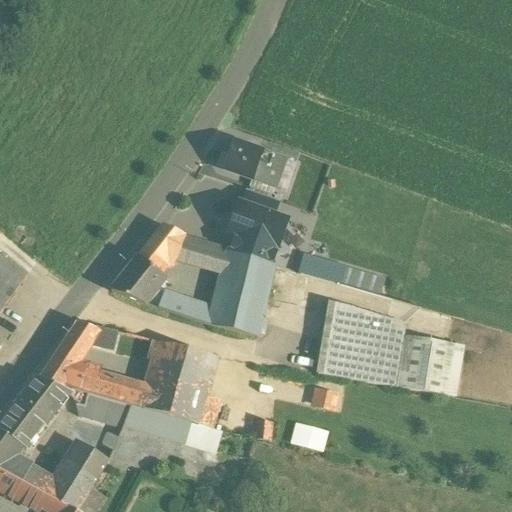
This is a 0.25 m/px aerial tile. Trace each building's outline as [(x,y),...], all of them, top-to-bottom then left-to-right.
[(285,162),(231,143),(222,171),(275,189),(285,162)] [(285,162),(275,189),(286,193),(296,166),(285,162)] [(244,207),(274,218),(280,205),(249,193),(244,207)] [(271,267),(287,223),(274,218),(244,207),(238,206),(234,218),(228,220),(225,229),(228,234),(236,237),(230,255),(271,267)] [(162,227),(137,258),(156,273),(165,261),(167,260),(183,241),(183,238),(165,230),(162,227)] [(273,268),(183,241),(167,260),(175,262),(175,263),(219,276),(212,308),(202,304),(200,308),(162,295),(156,311),(205,327),(256,339),(273,268)] [(0,258),(0,315),(27,277),(5,262),(7,259),(2,256),(0,258)] [(156,273),(137,258),(109,292),(110,292),(109,293),(144,306),(165,281),(156,273)] [(381,282),(304,260),(299,275),(376,297),(381,282)] [(403,326),(328,304),(316,376),(392,389),(400,341),(403,326)] [(94,331),(76,325),(58,352),(79,360),(87,346),(88,344),(122,352),(125,336),(95,329),(94,331)] [(460,351),(400,341),(392,389),(453,399),(460,351)] [(185,352),(153,343),(148,362),(153,364),(180,371),(185,352)] [(79,360),(58,352),(39,380),(63,392),(65,389),(72,391),(78,393),(86,367),(77,364),(79,360)] [(100,372),(86,367),(78,393),(130,407),(189,424),(197,426),(205,397),(215,360),(185,352),(180,371),(153,364),(146,389),(99,376),(100,372)] [(36,379),(0,425),(0,434),(20,447),(20,448),(19,448),(25,452),(72,391),(65,389),(63,392),(39,380),(36,379)] [(335,413),(340,396),(314,389),(310,407),(335,413)] [(130,407),(78,393),(75,406),(77,418),(121,430),(123,426),(130,407)] [(205,397),(197,426),(213,430),(220,401),(205,397)] [(130,407),(123,426),(182,445),(189,425),(189,424),(130,407)] [(189,424),(189,425),(182,445),(214,455),(220,434),(197,426),(189,424)] [(291,446),(324,454),(330,433),(296,425),(291,446)] [(0,434),(0,473),(1,474),(19,484),(27,469),(11,460),(19,448),(20,447),(0,434)] [(44,479),(36,493),(60,506),(70,511),(76,511),(89,492),(107,463),(77,445),(53,484),(44,479)] [(27,469),(19,484),(36,493),(44,479),(28,469),(27,469)] [(0,473),(0,485),(6,489),(2,495),(4,495),(34,511),(37,511),(39,510),(43,511),(56,511),(60,506),(36,493),(19,484),(1,474),(0,473)] [(89,492),(76,511),(96,511),(104,501),(89,492)]
